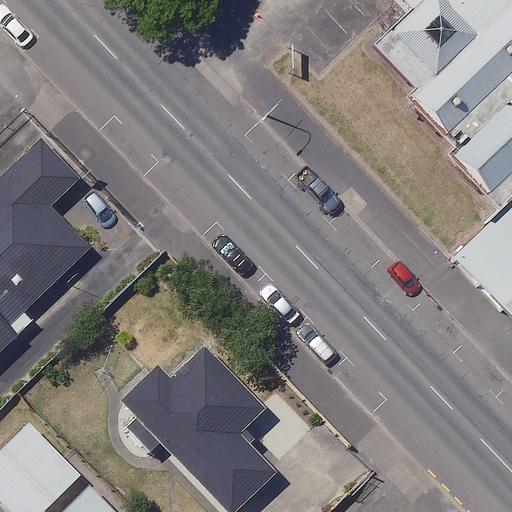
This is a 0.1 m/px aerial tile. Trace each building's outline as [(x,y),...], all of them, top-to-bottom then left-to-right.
[(511,172),(511,0),(373,0),(351,21),(402,74),(384,92),(485,198),(511,172)] [(39,214),(0,173),(0,350),(59,295),(9,242),(39,214)] [(511,207),(461,256),(511,309),(511,207)] [(210,441),(157,386),(87,452),(144,511),(227,511),(231,509),(187,463),(210,441)] [(23,511),(0,487),(0,511),(23,511)]
